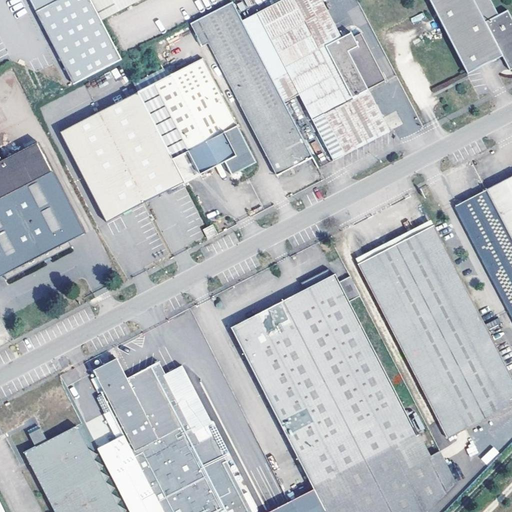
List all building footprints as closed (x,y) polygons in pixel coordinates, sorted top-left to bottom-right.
[(29,0),(73,84),(122,60),(101,21),(90,0),(29,0)] [(90,0),(101,21),(142,0),(90,0)] [(341,37),(322,0),(284,0),(241,23),(284,103),(299,96),(333,162),(347,154),(390,132),(368,90),(386,81),(362,33),(353,37),(351,33),(341,37)] [(429,0),(468,75),(503,57),(510,70),(511,69),(511,19),(507,11),(499,15),(490,0),(429,0)] [(241,23),(231,4),(189,25),(202,49),(208,46),(217,63),(277,175),(286,171),(287,174),(298,168),(297,165),(312,157),(284,103),(241,23)] [(131,81),(149,117),(185,183),(221,164),(224,170),(227,168),(231,176),(257,163),(208,70),(202,60),(145,90),(138,77),(132,80),(131,81)] [(149,117),(140,125),(121,101),(59,132),(107,222),(145,202),(173,188),(185,183),(149,117)] [(397,112),(392,114),(397,126),(402,124),(397,112)] [(316,153),(321,149),(316,140),(311,144),(316,153)] [(37,142),(0,160),(0,276),(4,275),(6,279),(72,246),(69,241),(85,233),(37,142)] [(487,190),(511,238),(511,176),(505,180),(487,190)] [(511,238),(487,190),(470,198),(454,206),(511,318),(511,238)] [(511,405),(511,376),(434,224),(374,255),(358,263),(447,438),(511,405)] [(209,238),(217,234),(213,226),(204,230),(209,238)] [(313,488),(418,435),(336,274),(332,276),(329,269),(301,283),(304,290),(266,309),(231,327),(313,488)] [(89,307),(76,313),(82,325),(95,319),(89,307)] [(115,447),(148,511),(253,511),(179,367),(166,374),(159,362),(127,378),(117,358),(94,370),(104,391),(101,392),(127,441),(115,447)] [(73,405),(63,385),(43,396),(53,415),(73,405)] [(30,434),(36,447),(24,453),(55,511),(125,511),(127,510),(118,504),(121,499),(112,493),(115,487),(106,482),(109,476),(101,471),(104,465),(95,460),(98,454),(89,450),(77,426),(47,441),(41,428),(30,434)] [(429,429),(418,435),(313,488),(325,511),(429,511),(457,483),(429,429)] [(493,447),(481,458),(487,464),(499,452),(493,447)] [(268,511),(325,511),(313,488),(268,511)]
